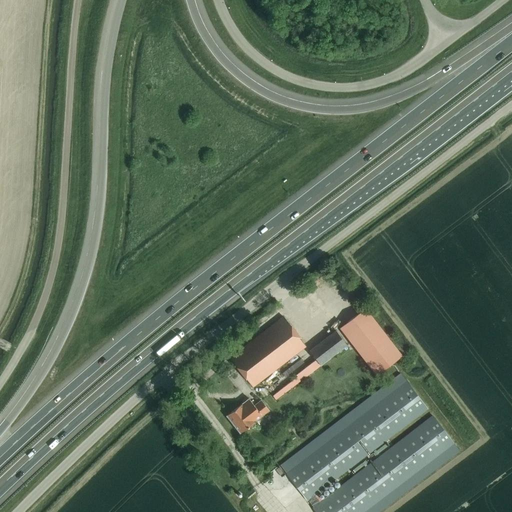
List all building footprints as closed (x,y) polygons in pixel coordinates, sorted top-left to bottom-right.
[(376,375),(402,355),(365,307),(339,327),(376,375)] [(252,386),(305,345),(283,316),(230,358),(252,386)] [(275,399),(346,344),(335,330),(309,350),(316,360),(272,394),(275,399)] [(319,501),(314,495),(427,408),(406,381),(286,473),(315,511),(361,511),(453,442),(432,415),(319,501)] [(254,405),(248,398),(226,415),(239,433),(268,410),(261,400),(254,405)] [(281,511),(300,511),(281,487),(270,496),(281,511)]
